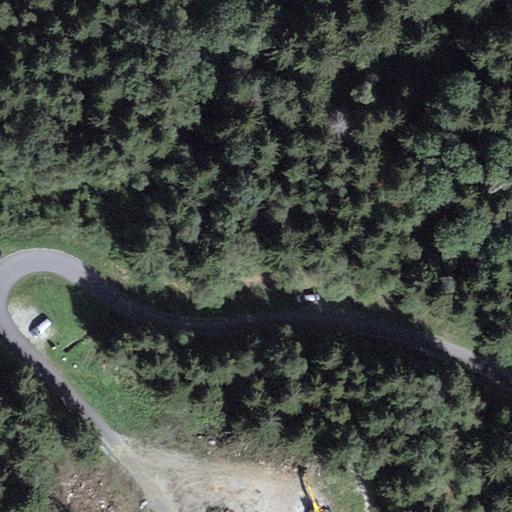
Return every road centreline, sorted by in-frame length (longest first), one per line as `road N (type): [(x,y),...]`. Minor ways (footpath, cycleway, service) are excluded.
road 1 (unclassified): [(0,281),(24,263),(58,264),(180,323),(326,318),(417,337),(511,380)]
road 2 (unclassified): [(115,448),(0,318)]
